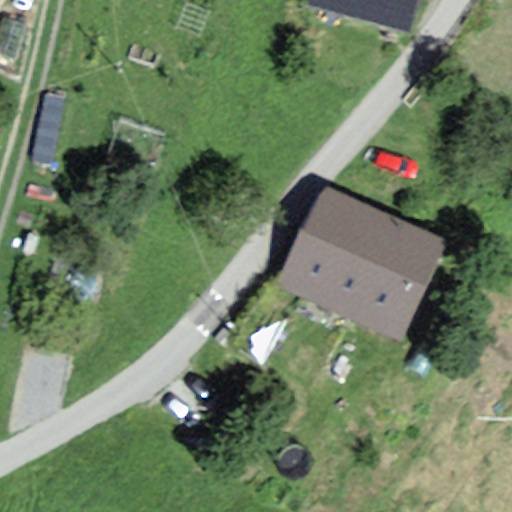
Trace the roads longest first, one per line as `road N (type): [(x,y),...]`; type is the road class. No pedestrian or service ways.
road 1 (unclassified): [(450,0),(177,355),(0,465)]
road 2 (track): [(50,0),(0,210)]
